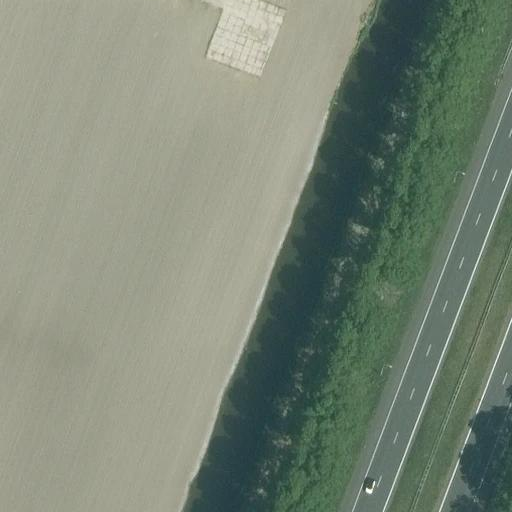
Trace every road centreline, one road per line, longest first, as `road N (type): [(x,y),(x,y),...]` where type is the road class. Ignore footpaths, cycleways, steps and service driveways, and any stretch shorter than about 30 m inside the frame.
road 1 (motorway): [(511,136),(370,511)]
road 2 (motorway): [(451,511),(511,349)]
